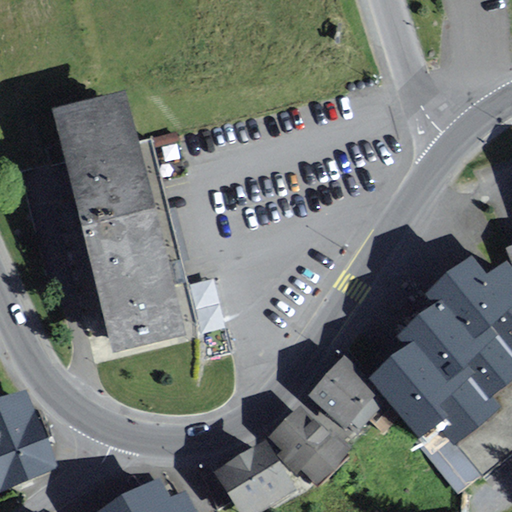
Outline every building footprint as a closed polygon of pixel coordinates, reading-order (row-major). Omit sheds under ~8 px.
[(197,340),(143,144),(130,97),(52,119),(119,361),(197,340)] [(511,272),(510,270),(493,284),(476,264),(426,303),(437,316),(401,344),(411,356),(374,385),(425,450),(445,433),(458,449),(503,414),(494,403),(511,388),(511,272)] [(217,276),(192,280),(205,354),(230,350),(217,276)] [(382,397),(347,364),(313,401),(348,433),(382,397)] [(55,469),(25,392),(0,401),(0,485),(2,490),(55,469)] [(351,458),(303,412),(271,445),(319,491),(351,458)] [(251,511),(292,487),(264,443),(219,471),(244,511),(251,511)] [(195,511),(188,499),(175,506),(164,486),(117,511),(195,511)]
